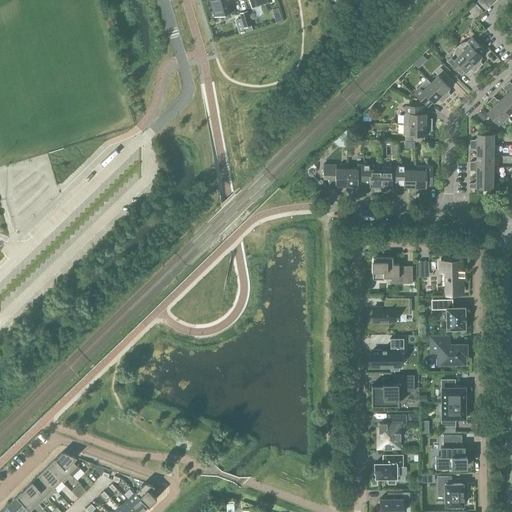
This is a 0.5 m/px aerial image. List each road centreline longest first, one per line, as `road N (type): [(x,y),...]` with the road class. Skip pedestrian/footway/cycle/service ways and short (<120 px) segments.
road 1 (residential): [(357,511),(358,247),(473,249)]
road 2 (residential): [(510,511),(505,248)]
road 3 (residential): [(473,249),(483,511)]
road 4 (residential): [(155,511),(176,491),(175,481),(54,439),(0,492)]
road 5 (residential): [(448,214),(451,125),(511,60)]
road 6 (unclassified): [(144,135),(188,92),(162,0)]
road 7 (residential): [(448,214),(323,206)]
